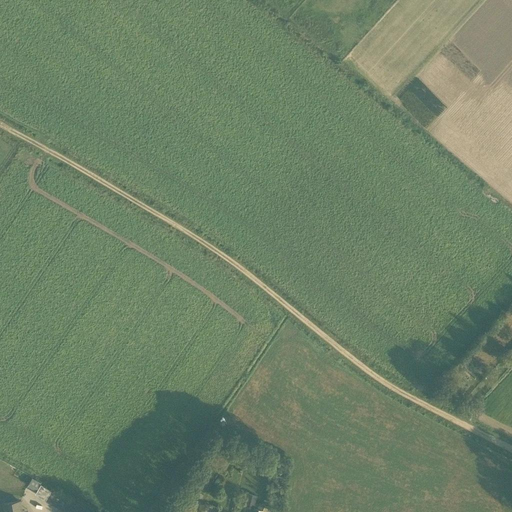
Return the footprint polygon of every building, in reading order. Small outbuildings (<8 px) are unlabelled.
[(36,491),(40,483),(32,478),(27,486),(36,491)] [(57,501),(54,507),(61,511),(68,500),(51,491),(48,496),(57,501)] [(254,506),(257,496),(248,493),(245,504),(254,506)] [(194,511),(197,500),(189,498),(185,511),(194,511)] [(23,511),(21,500),(3,504),(4,511),(23,511)]
